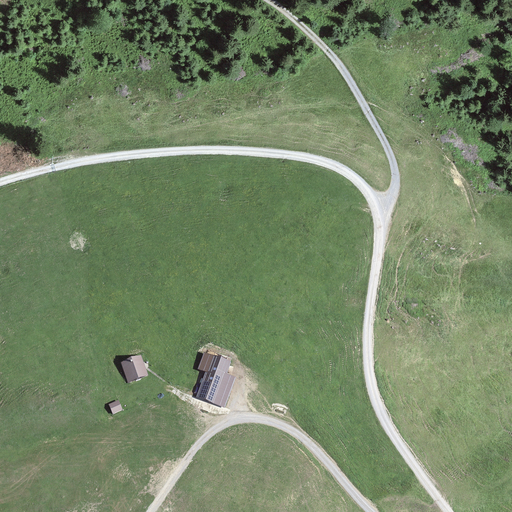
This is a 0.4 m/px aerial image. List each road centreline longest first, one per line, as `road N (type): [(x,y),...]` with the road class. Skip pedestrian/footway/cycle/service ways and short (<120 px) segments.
road 1 (track): [(0,183),(90,160),(208,150),(301,157),(348,173),(371,198),(379,227),(367,344),(372,392),(448,511)]
road 2 (track): [(370,511),(299,435),(257,419),(212,432),(150,511)]
road 3 (track): [(377,210),(396,174),(367,108),(330,54),(268,0)]
